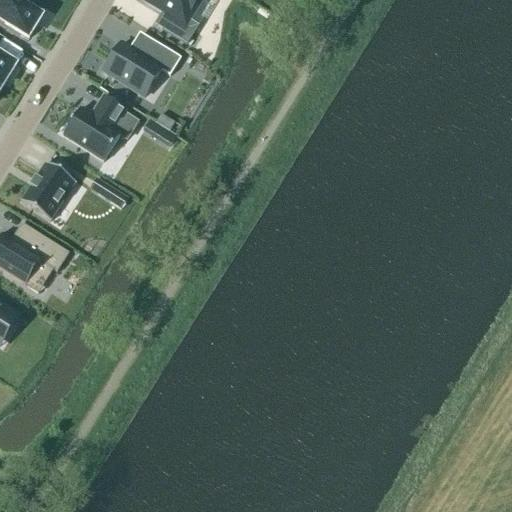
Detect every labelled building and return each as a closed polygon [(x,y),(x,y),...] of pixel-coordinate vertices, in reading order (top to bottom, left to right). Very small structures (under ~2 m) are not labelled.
[(11,0),(0,0),(0,23),(28,41),(42,19),(11,0)] [(161,31),(186,47),(198,28),(188,22),(201,0),(149,0),(147,4),(169,18),(161,31)] [(109,65),(103,75),(143,100),(160,73),(169,79),(180,61),(141,37),(131,53),(120,47),(114,56),(108,65),(109,65)] [(0,87),(3,89),(16,68),(0,57),(0,87)] [(80,111),(62,139),(103,165),(120,138),(126,142),(137,125),(123,116),(125,113),(103,99),(91,118),(80,111)] [(161,117),(156,125),(170,134),(175,125),(161,117)] [(157,129),(152,138),(159,143),(164,134),(157,129)] [(45,166),(21,205),(50,223),(74,184),(45,166)] [(96,182),(90,193),(107,203),(114,193),(96,182)] [(1,236),(0,237),(0,272),(25,288),(40,265),(56,275),(69,256),(21,226),(11,242),(1,236)] [(0,328),(9,315),(0,309),(0,328)]
